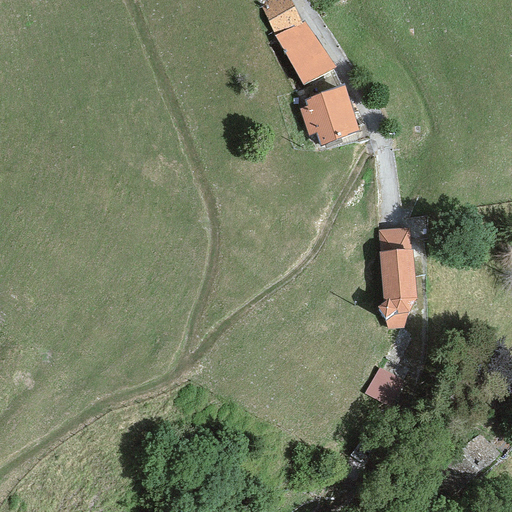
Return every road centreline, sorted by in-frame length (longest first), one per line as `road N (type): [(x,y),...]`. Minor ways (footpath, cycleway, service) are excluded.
road 1 (track): [(381,140),(300,265),(179,373),(87,411),(0,473)]
road 2 (track): [(179,373),(215,237),(207,190),(128,0)]
road 3 (residential): [(392,213),(381,140),(299,0)]
